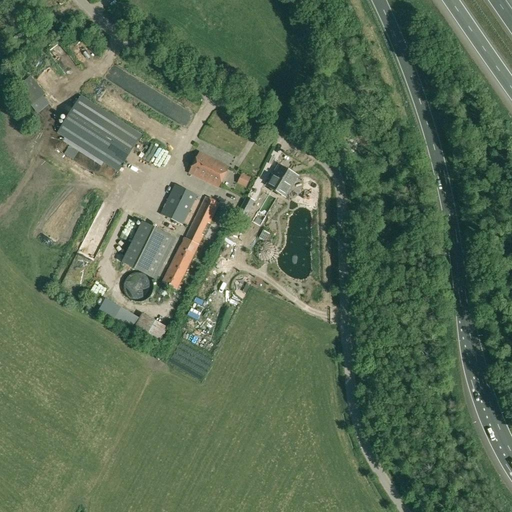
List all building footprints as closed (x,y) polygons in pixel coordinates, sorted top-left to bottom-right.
[(141,136),(81,97),(45,153),(105,191),(141,136)] [(189,173),(218,188),(228,167),(199,153),(189,173)] [(266,186),(285,197),(297,176),(278,165),(266,186)] [(237,184),(246,188),(251,178),(242,174),(237,184)] [(196,196),(175,185),(160,215),(182,225),(196,196)] [(163,283),(176,290),(218,204),(206,198),(185,239),(185,238),(163,283)] [(254,202),(247,198),(238,216),(245,219),(254,202)] [(175,239),(143,223),(110,289),(143,305),(175,239)] [(271,235),(263,230),(259,237),(267,242),(271,235)]
